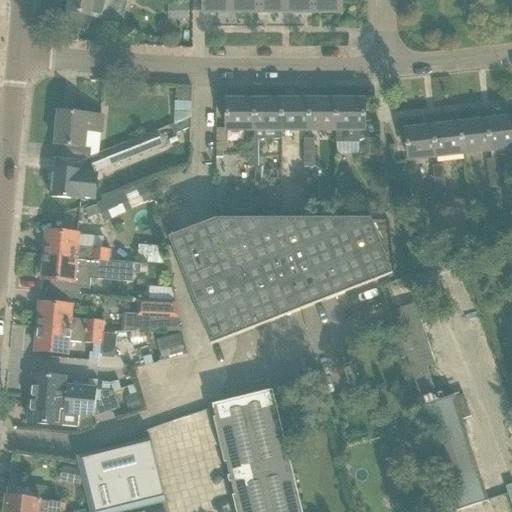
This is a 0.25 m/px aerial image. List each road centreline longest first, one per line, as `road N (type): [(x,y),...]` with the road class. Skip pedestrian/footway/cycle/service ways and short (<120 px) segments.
road 1 (residential): [(19,61),(385,66)]
road 2 (unclassified): [(0,266),(19,61)]
road 3 (residential): [(385,66),(511,52)]
